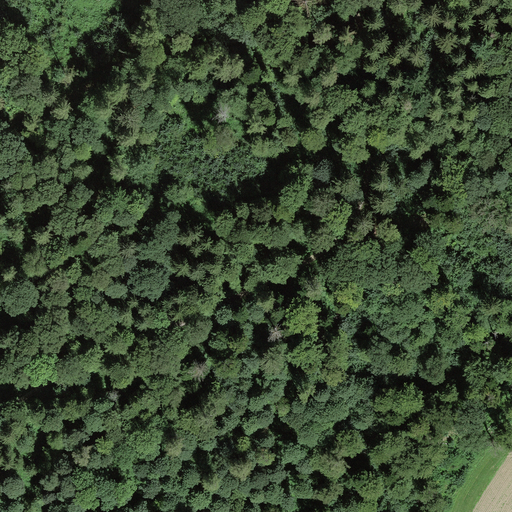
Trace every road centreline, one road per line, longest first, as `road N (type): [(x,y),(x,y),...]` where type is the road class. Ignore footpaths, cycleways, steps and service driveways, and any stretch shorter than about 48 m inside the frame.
road 1 (track): [(348,221),(321,247),(0,411)]
road 2 (track): [(348,221),(367,164),(362,41),(348,0)]
road 3 (track): [(0,125),(83,90),(119,62),(149,0)]
